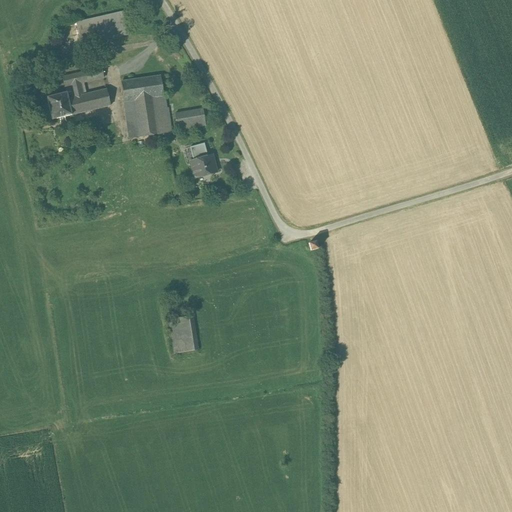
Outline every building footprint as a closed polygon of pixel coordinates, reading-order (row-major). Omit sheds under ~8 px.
[(123,12),(76,23),(81,47),(129,35),(123,12)] [(99,71),(63,80),(66,91),(78,88),(102,82),(99,71)] [(158,77),(119,85),(123,105),(133,103),(152,99),(161,97),(158,77)] [(78,88),(71,90),(73,99),(81,97),(78,88)] [(73,99),(68,100),(72,116),(110,107),(107,91),(81,97),(73,99)] [(67,95),(48,99),(53,121),(72,116),(68,100),(67,95)] [(161,97),(152,99),(158,134),(170,132),(166,109),(163,109),(161,97)] [(152,99),(133,103),(139,137),(158,134),(152,99)] [(133,103),(123,105),(128,139),(139,137),(133,103)] [(202,110),(173,114),(175,131),(204,127),(202,110)] [(211,156),(190,162),(195,178),(216,173),(211,156)] [(316,241),(308,243),(310,251),(318,249),(316,241)] [(192,316),(168,320),(174,354),(198,350),(192,316)]
